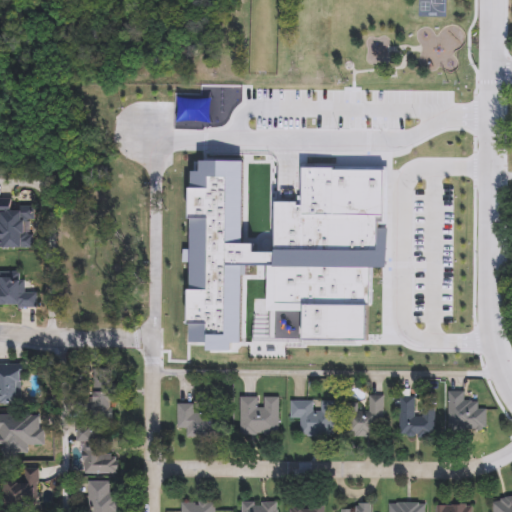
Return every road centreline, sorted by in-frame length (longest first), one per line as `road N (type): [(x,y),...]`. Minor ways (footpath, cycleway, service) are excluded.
road 1 (tertiary): [(490,0),(490,310),(511,393)]
road 2 (residential): [(156,467),(451,470),(511,450)]
road 3 (residential): [(155,511),(151,338)]
road 4 (residential): [(151,338),(0,335)]
